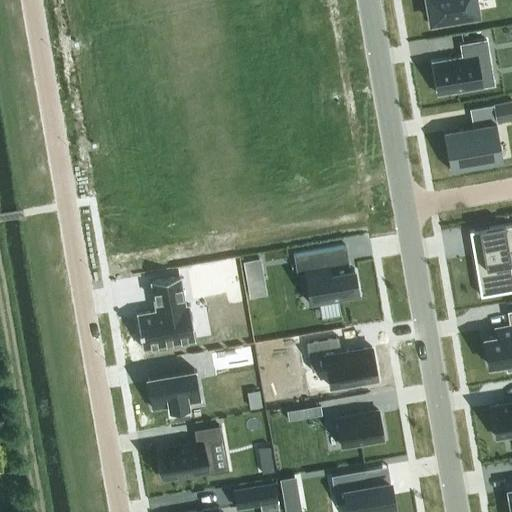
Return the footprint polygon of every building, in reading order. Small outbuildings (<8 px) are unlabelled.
[(424,0),(429,25),(453,21),(452,16),(477,12),(474,0),(424,0)] [(312,29),(270,36),(275,62),(317,55),(312,29)] [(462,56),(432,61),(437,93),(482,85),(477,58),(489,56),(486,39),(460,44),(462,56)] [(317,55),(275,62),(279,88),(321,81),(317,55)] [(511,100),(493,104),(496,121),(511,118),(511,100)] [(489,123),(444,131),(450,169),(496,161),(489,123)] [(287,135),(292,161),(334,153),(329,128),(287,135)] [(334,153),(292,161),(296,186),(338,179),(334,153)] [(492,251),(473,255),(480,295),(511,289),(511,271),(509,251),(511,250),(511,222),(488,226),(492,251)] [(344,245),(292,254),(292,256),(306,253),(309,270),(303,271),(309,303),(358,295),(354,268),(349,269),(344,245)] [(179,275),(151,280),(156,310),(136,313),(142,347),(195,338),(188,302),(184,303),(179,275)] [(496,335),(484,337),(486,351),(485,351),(488,364),(506,361),(507,366),(511,364),(511,310),(508,311),(510,324),(495,327),(496,335)] [(337,335),(306,341),(311,370),(327,367),(330,387),(334,386),(335,389),(347,387),(346,384),(377,378),(371,346),(340,351),(337,335)] [(194,368),(147,376),(152,408),(168,405),(169,409),(188,406),(188,401),(199,399),(194,368)] [(511,399),(491,403),(496,436),(511,433),(511,399)] [(341,446),(383,439),(378,409),(336,417),(341,446)] [(196,441),(158,447),(164,478),(214,469),(209,441),(221,439),(218,424),(194,428),(196,441)] [(364,469),(331,474),(336,503),(337,503),(337,501),(345,499),(347,511),(395,511),(393,494),(391,495),(389,481),(367,485),(364,469)] [(273,482),(233,488),(236,507),(276,501),(273,482)]
